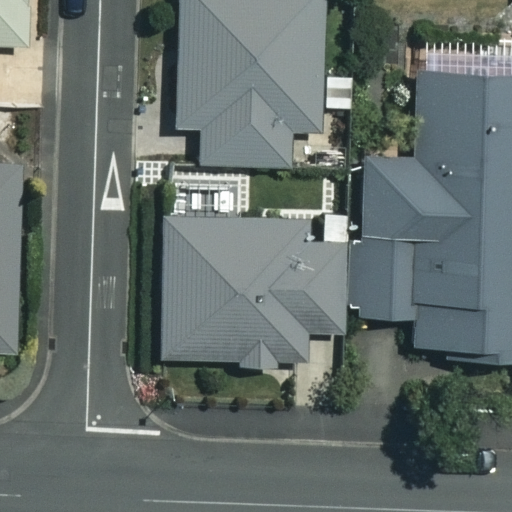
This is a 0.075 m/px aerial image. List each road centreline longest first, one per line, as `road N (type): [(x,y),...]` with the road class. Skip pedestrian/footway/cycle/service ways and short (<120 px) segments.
road 1 (residential): [(98,0),(84,496)]
road 2 (tertiary): [(84,496),(511,510)]
